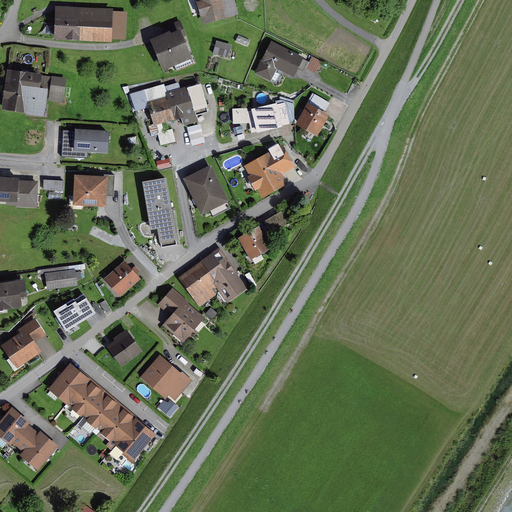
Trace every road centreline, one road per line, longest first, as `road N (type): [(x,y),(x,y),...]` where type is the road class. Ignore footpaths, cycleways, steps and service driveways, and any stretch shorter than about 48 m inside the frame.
road 1 (residential): [(0,401),(219,234),(310,183),(414,0)]
road 2 (track): [(483,0),(420,119),(390,201),(198,511)]
road 3 (track): [(143,511),(278,309),(394,113)]
road 4 (track): [(167,511),(361,203),(394,113)]
road 5 (track): [(463,0),(394,113)]
road 6 (track): [(511,402),(443,511)]
road 7 (track): [(394,113),(439,0)]
